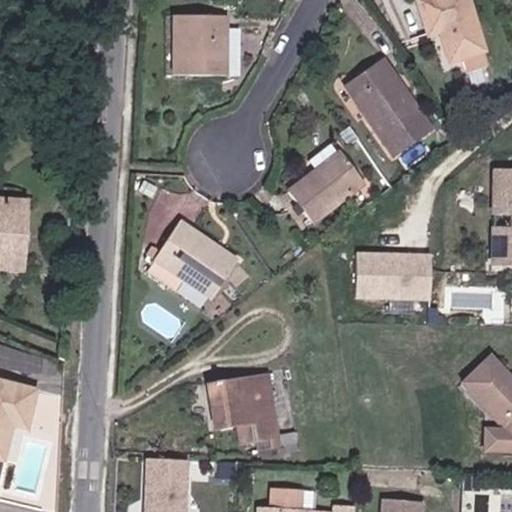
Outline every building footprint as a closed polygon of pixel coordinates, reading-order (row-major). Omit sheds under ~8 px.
[(486,54),(467,0),(426,0),(419,3),(432,39),(443,35),(454,65),(486,54)] [(231,81),(232,21),(179,21),(181,81),(231,81)] [(378,65),(400,97),(407,92),(386,59),(378,65)] [(378,65),(348,86),(396,157),(434,132),(407,92),(400,97),(378,65)] [(338,166),(331,157),(310,172),(317,182),(288,203),(311,234),(364,195),(341,164),(338,166)] [(511,173),(502,174),(499,263),(511,263),(511,173)] [(0,261),(12,262),(23,262),(26,202),(15,201),(0,200),(0,261)] [(191,230),(173,257),(164,251),(159,258),(168,264),(197,283),(225,302),(248,268),(191,230)] [(431,255),(353,253),(352,299),(430,301),(431,255)] [(197,283),(168,264),(162,274),(190,294),(197,283)] [(511,388),(489,364),(458,398),(501,440),(482,440),(482,467),(511,468),(511,388)] [(286,455),(273,378),(211,388),(219,435),(239,432),(242,450),(271,445),(273,458),(286,455)] [(0,381),(0,454),(9,426),(26,430),(35,391),(0,381)] [(183,511),(185,466),(143,465),(141,511),(183,511)] [(267,511),(334,511),(313,511),(306,511),(307,490),(281,489),(280,511),(267,511)] [(427,511),(428,502),(388,501),(387,511),(427,511)]
